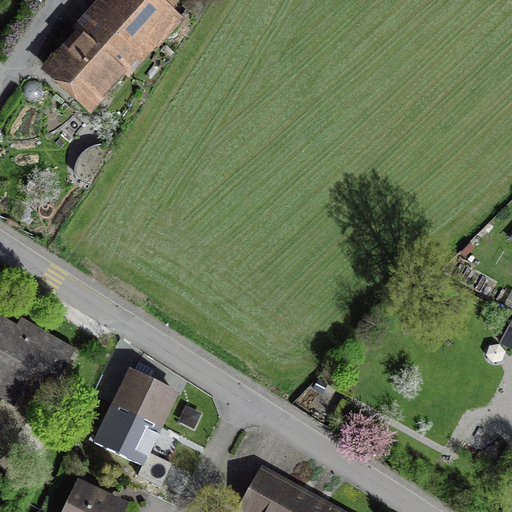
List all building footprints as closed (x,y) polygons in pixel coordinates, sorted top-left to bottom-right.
[(54,71),(89,102),(133,53),(139,58),(173,20),(163,11),(173,0),(108,0),(108,1),(114,5),(54,71)] [(58,380),(75,350),(32,326),(28,333),(0,317),(0,396),(14,405),(36,368),(58,380)] [(511,324),(502,343),(511,348),(511,324)] [(118,406),(158,425),(173,394),(119,367),(113,381),(127,388),(118,406)] [(158,425),(118,406),(100,442),(139,461),(128,482),(152,494),(164,468),(166,463),(144,453),(158,425)] [(260,475),(240,511),(335,511),(328,508),(325,511),(323,511),(294,495),(296,491),(283,484),(282,486),(260,475)] [(80,488),(68,511),(119,511),(121,507),(80,488)]
